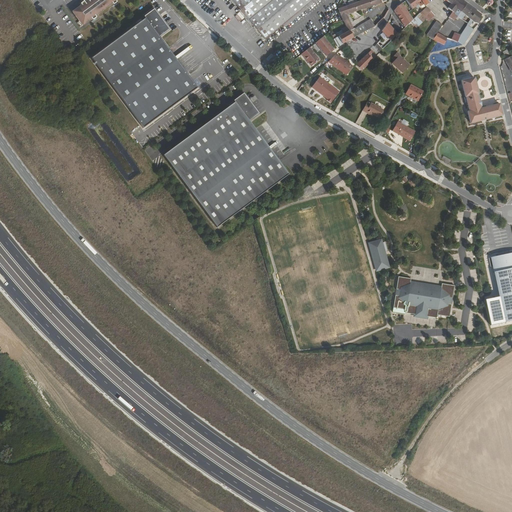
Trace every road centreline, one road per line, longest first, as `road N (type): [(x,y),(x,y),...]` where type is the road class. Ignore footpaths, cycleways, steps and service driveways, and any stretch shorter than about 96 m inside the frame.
road 1 (secondary): [(0,140),(113,274),(187,341),(350,462),(442,511)]
road 2 (trunk): [(332,511),(260,470),(118,360),(0,227)]
road 3 (tertiary): [(504,210),(305,104),(186,0)]
road 4 (trunk): [(0,274),(97,377),(282,511)]
road 5 (track): [(403,466),(487,359)]
road 6 (residential): [(511,131),(493,62),(500,0)]
